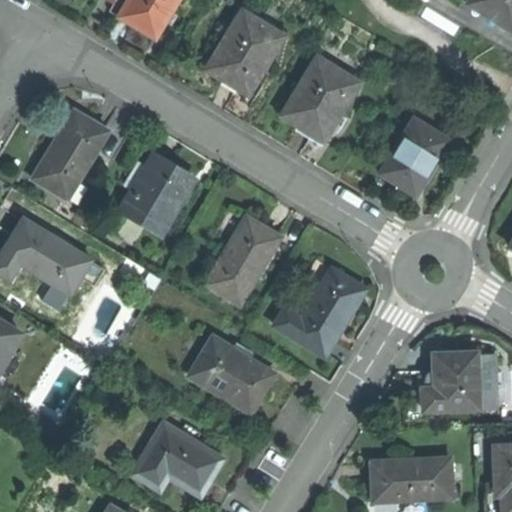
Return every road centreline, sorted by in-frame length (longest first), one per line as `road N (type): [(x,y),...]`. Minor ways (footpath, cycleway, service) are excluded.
road 1 (residential): [(47,37),(432,267)]
road 2 (residential): [(278,511),(432,267)]
road 3 (residential): [(511,136),(432,267)]
